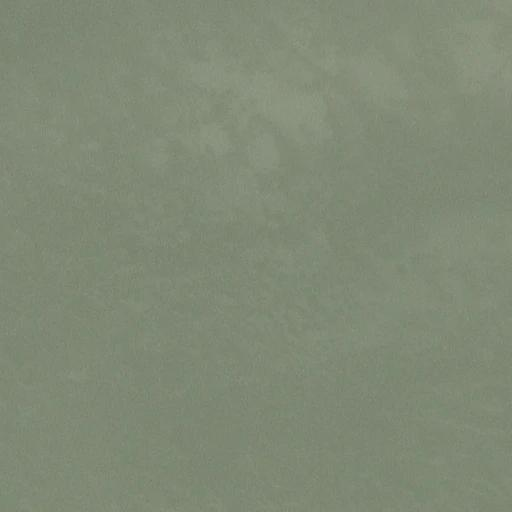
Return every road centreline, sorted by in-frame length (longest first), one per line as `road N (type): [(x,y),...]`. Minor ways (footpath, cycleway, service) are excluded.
road 1 (trunk): [(335,511),(349,0)]
road 2 (trunk): [(284,0),(271,511)]
